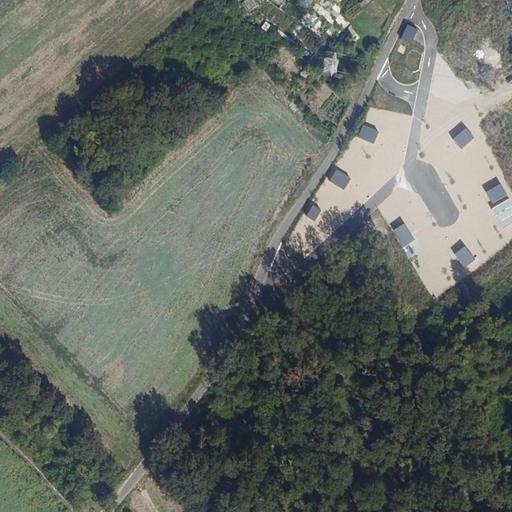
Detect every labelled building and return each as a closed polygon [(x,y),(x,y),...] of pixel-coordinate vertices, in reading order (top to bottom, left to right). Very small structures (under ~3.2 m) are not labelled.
[(247,10),(257,6),(254,0),(243,0),(247,10)] [(476,52),(484,44),(481,40),(472,48),(476,52)] [(478,56),(488,68),(500,58),(490,46),(478,56)] [(348,59),(325,57),(323,73),(346,75),(348,59)] [(450,58),(439,68),(449,79),(460,69),(450,58)] [(440,97),(430,108),(442,118),(451,107),(440,97)] [(422,281),(437,303),(438,302),(449,319),(459,313),(448,295),(446,296),(432,274),(422,281)] [(369,315),(377,324),(382,319),(375,310),(369,315)] [(506,336),(511,332),(511,331),(508,325),(489,336),(493,343),(495,342),(506,336)] [(463,341),(466,345),(474,340),(472,336),(463,341)] [(506,336),(495,342),(500,351),(511,344),(506,336)] [(496,354),(500,351),(495,342),(493,343),(490,345),(496,354)] [(500,351),(496,354),(497,357),(511,347),(511,343),(511,344),(500,351)]
